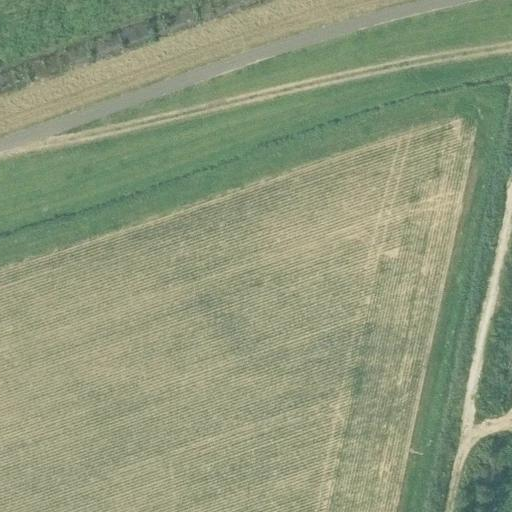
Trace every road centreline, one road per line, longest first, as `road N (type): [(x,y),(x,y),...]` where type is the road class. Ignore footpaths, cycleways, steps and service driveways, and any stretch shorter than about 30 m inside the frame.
road 1 (track): [(6,142),(511,52)]
road 2 (unclassified): [(436,0),(0,144)]
road 3 (track): [(511,210),(449,511)]
